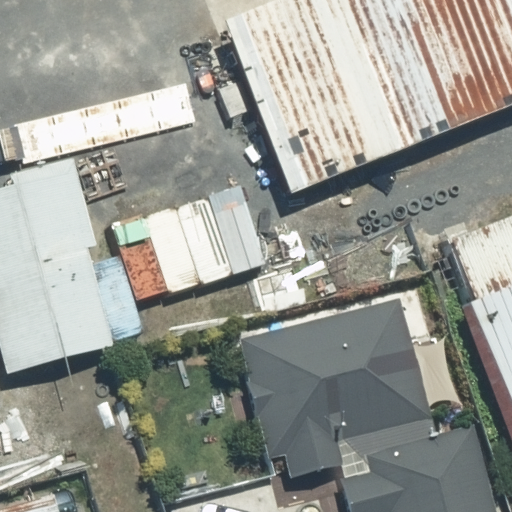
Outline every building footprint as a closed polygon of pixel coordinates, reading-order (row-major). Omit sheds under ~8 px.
[(511,0),(271,0),(212,23),(280,194),(511,102),(511,0)] [(367,166),(267,203),(300,290),(400,254),(367,166)] [(233,172),(60,234),(100,344),(272,282),(233,172)] [(511,216),(438,244),(462,306),(454,309),(511,463),(511,216)] [(453,290),(442,259),(417,268),(428,299),(453,290)] [(487,511),(464,427),(424,438),(386,301),(229,344),(261,458),(275,454),(283,482),(332,468),(344,511),(487,511)] [(44,511),(41,498),(0,509),(0,511),(44,511)]
